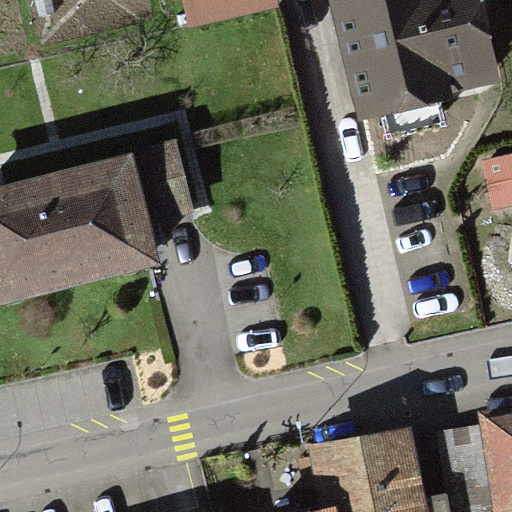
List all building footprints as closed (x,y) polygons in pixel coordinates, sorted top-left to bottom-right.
[(174,0),(177,14),(239,0),(174,0)] [(405,0),(341,0),(329,4),(372,155),(443,135),(432,94),(497,75),(475,0),(442,0),(408,9),(405,0)] [(131,183),(0,211),(0,315),(153,282),(131,183)] [(511,511),(511,410),(493,413),(508,511),(511,511)] [(418,511),(402,434),(333,448),(346,511),(418,511)]
